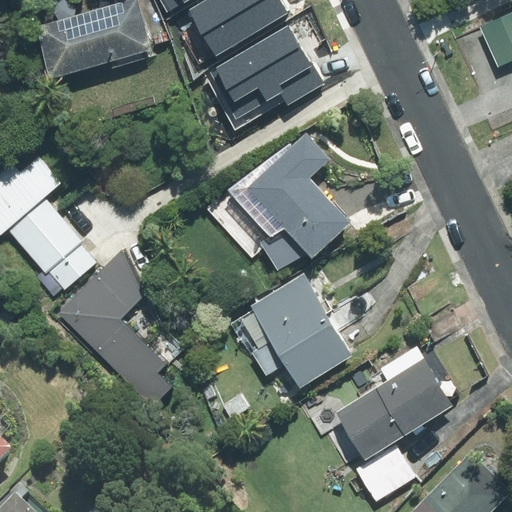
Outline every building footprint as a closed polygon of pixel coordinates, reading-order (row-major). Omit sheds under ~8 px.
[(148,0),(120,0),(46,22),(61,74),(162,44),(148,0)] [(201,0),(178,15),(206,60),(293,5),(290,0),(201,0)] [(511,14),(478,29),(496,70),(511,63),(511,14)] [(329,77),(294,19),(223,61),(237,85),(229,90),(243,113),(285,87),(293,99),(329,77)] [(314,124),(239,181),(281,227),(264,242),(287,267),(327,248),(359,215),(321,166),(337,154),(314,124)] [(20,156),(0,175),(0,181),(5,187),(0,191),(0,219),(12,232),(14,230),(52,269),(41,280),(59,298),(102,257),(90,244),(96,238),(53,193),(73,174),(50,150),(31,168),(20,156)] [(131,312),(175,270),(141,234),(64,308),(150,397),(183,366),(131,312)] [(270,373),(296,357),(311,382),(364,350),(314,267),(261,299),(262,302),(237,317),(270,373)] [(394,374),(343,406),(375,455),(358,465),(379,499),(421,473),(401,441),(465,402),(427,340),(388,363),(394,374)] [(0,478),(28,452),(0,421),(0,478)] [(511,475),(482,446),(416,511),(500,511),(511,501),(511,475)] [(0,511),(49,511),(22,485),(0,506),(0,511)]
